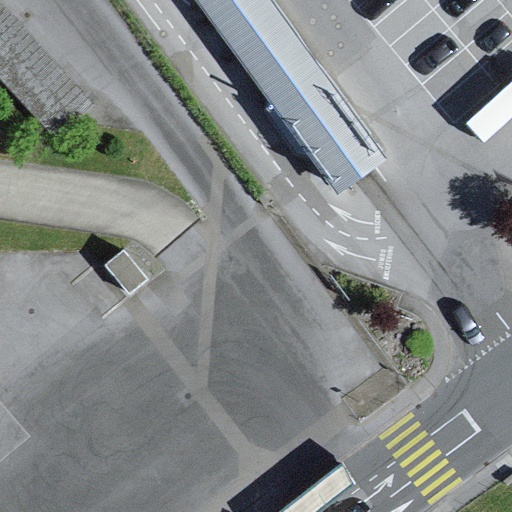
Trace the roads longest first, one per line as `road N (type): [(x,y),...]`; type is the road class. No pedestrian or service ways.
road 1 (unknown): [(54,511),(279,315),(307,390),(367,505)]
road 2 (secondary): [(359,511),(511,397)]
